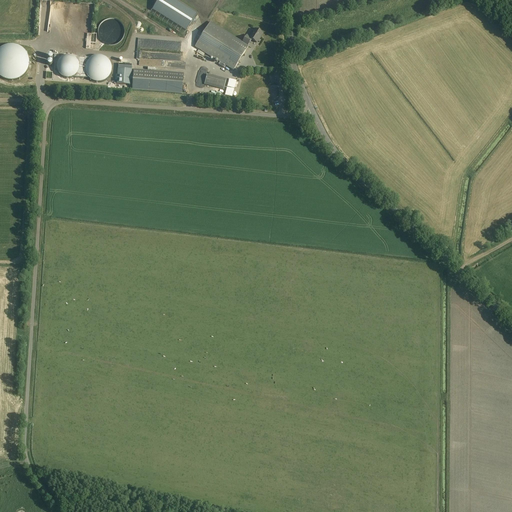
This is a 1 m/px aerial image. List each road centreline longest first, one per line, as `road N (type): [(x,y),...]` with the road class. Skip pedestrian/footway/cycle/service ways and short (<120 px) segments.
road 1 (unclassified): [(61,511),(33,476),(24,447),(45,115),(64,101),(291,117),(311,110)]
road 2 (tertiary): [(511,321),(346,165),(311,110)]
